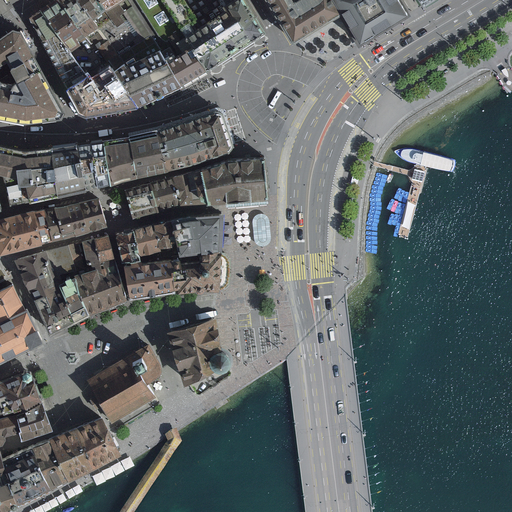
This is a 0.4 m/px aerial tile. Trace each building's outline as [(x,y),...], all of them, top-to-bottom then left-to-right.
[(60,34),(71,51),(81,45),(79,40),(85,37),(59,0),(43,11),(60,34)] [(78,0),(59,0),(85,37),(98,28),(92,20),(78,0)] [(100,0),(78,0),(92,20),(107,10),(100,0)] [(100,0),(107,10),(118,26),(124,22),(120,16),(124,14),(118,5),(126,0),(100,0)] [(163,0),(188,36),(208,24),(229,11),(226,8),(221,0),(163,0)] [(188,36),(196,48),(210,71),(230,58),(269,34),(247,0),(238,0),(226,8),(229,11),(208,24),(188,36)] [(270,0),(285,23),(296,40),(342,11),(334,0),(270,0)] [(334,0),(342,11),(346,18),(362,42),(409,12),(401,0),(334,0)] [(44,42),(60,34),(43,11),(31,19),(44,42)] [(22,32),(16,30),(0,41),(0,65),(8,61),(12,68),(35,57),(22,32)] [(44,42),(70,89),(88,78),(71,51),(60,34),(44,42)] [(171,48),(163,52),(184,86),(203,75),(210,71),(196,48),(180,58),(178,54),(175,55),(171,48)] [(125,64),(116,72),(139,106),(184,86),(163,52),(162,51),(127,67),(125,64)] [(35,57),(12,68),(19,83),(42,71),(35,57)] [(88,78),(70,89),(83,114),(89,116),(139,106),(116,72),(114,68),(91,82),(88,78)] [(14,86),(1,83),(0,87),(0,118),(26,124),(62,119),(65,114),(42,71),(19,83),(14,86)] [(220,113),(194,120),(203,158),(229,151),(220,113)] [(194,120),(159,128),(168,166),(203,158),(194,120)] [(159,128),(129,136),(138,174),(168,166),(159,128)] [(129,136),(103,142),(112,180),(122,178),(138,174),(129,136)] [(103,142),(79,146),(86,187),(96,185),(112,180),(103,142)] [(0,145),(0,174),(4,175),(11,206),(57,194),(53,149),(27,152),(0,145)] [(79,146),(53,149),(57,194),(86,187),(79,146)] [(201,166),(210,200),(224,199),(229,198),(266,194),(264,154),(228,156),(223,157),(201,166)] [(210,200),(201,166),(174,176),(181,204),(210,200)] [(181,204),(174,176),(153,181),(159,209),(171,206),(181,204)] [(159,209),(153,181),(125,188),(131,216),(153,210),(159,209)] [(100,196),(80,201),(87,229),(107,224),(100,196)] [(79,201),(66,204),(73,233),(87,229),(80,201),(79,201)] [(66,204),(35,211),(43,242),(73,233),(66,204)] [(34,207),(0,219),(0,254),(43,242),(35,211),(34,207)] [(180,218),(172,220),(178,245),(181,253),(201,251),(216,250),(216,247),(221,247),(223,211),(202,212),(202,215),(197,214),(191,215),(180,218)] [(256,242),(259,244),(263,245),(268,244),(271,241),(271,236),(270,220),(268,216),(264,213),(260,213),(257,214),(253,218),(253,222),(254,238),(256,242)] [(163,222),(154,224),(161,249),(178,245),(172,220),(163,222)] [(147,226),(133,229),(140,254),(161,249),(154,224),(147,226)] [(120,248),(123,261),(140,257),(140,254),(133,229),(116,233),(120,248)] [(109,234),(94,237),(101,262),(114,258),(109,234)] [(94,237),(83,241),(89,265),(92,264),(101,262),(94,237)] [(79,242),(69,245),(76,270),(87,267),(79,242)] [(46,251),(58,284),(63,282),(60,273),(76,270),(69,245),(46,251)] [(201,251),(201,262),(202,291),(218,288),(218,285),(222,285),(225,283),(226,280),(227,260),(225,257),(223,255),(219,255),(219,250),(216,250),(201,251)] [(59,287),(58,284),(46,251),(15,260),(33,299),(59,287)] [(126,299),(114,258),(101,262),(92,264),(93,270),(79,273),(72,277),(90,316),(126,299)] [(181,258),(172,259),(175,292),(202,291),(201,262),(181,264),(181,258)] [(126,273),(130,298),(175,292),(172,259),(142,264),(141,261),(125,264),(126,273)] [(0,282),(8,279),(0,267),(0,282)] [(49,335),(90,316),(72,277),(63,282),(58,284),(59,287),(33,299),(39,313),(49,335)] [(0,320),(24,308),(13,286),(0,291),(0,320)] [(43,342),(26,307),(24,308),(0,320),(0,362),(22,352),(43,342)] [(184,381),(188,379),(215,365),(219,366),(223,366),(225,365),(226,364),(228,363),(230,361),(231,359),(231,357),(231,355),(231,353),(230,350),(229,348),(228,347),(226,346),(224,345),(222,344),(216,313),(167,327),(172,343),(184,381)] [(95,374),(88,378),(99,398),(109,416),(111,421),(143,402),(156,395),(147,380),(158,374),(161,372),(162,367),(161,362),(150,341),(95,374)] [(25,372),(0,381),(0,394),(7,414),(18,410),(40,402),(30,374),(25,372)] [(50,428),(40,402),(18,410),(20,414),(14,416),(17,433),(19,439),(22,438),(50,428)] [(17,433),(14,416),(0,419),(0,444),(3,438),(3,437),(3,435),(17,433)] [(76,430),(92,469),(120,455),(107,429),(102,419),(94,423),(76,430)] [(92,469),(76,430),(68,433),(55,438),(48,441),(66,482),(92,469)] [(120,511),(134,511),(182,441),(178,431),(177,430),(171,433),(166,436),(167,438),(168,442),(120,511)] [(66,482),(48,441),(31,448),(49,490),(66,482)] [(15,506),(49,490),(31,448),(13,455),(1,460),(1,472),(15,506)] [(1,472),(1,460),(0,457),(0,511),(15,506),(1,472)]
